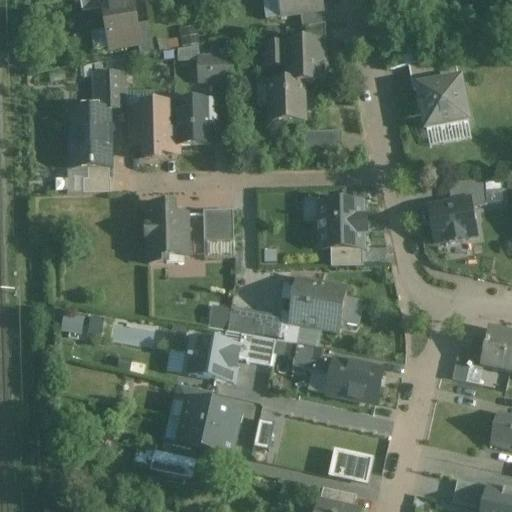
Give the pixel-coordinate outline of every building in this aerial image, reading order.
[(320,0),(278,0),(281,20),(300,18),(323,14),(320,0)] [(132,2),(103,7),(110,51),(138,46),(139,46),(136,27),(132,2)] [(323,14),(300,18),(302,31),(308,30),(324,27),(323,14)] [(149,25),(136,27),(139,46),(138,46),(140,59),(154,56),(149,25)] [(309,46),(281,46),(281,51),(263,51),(263,63),(264,63),(264,69),(282,68),(282,85),(303,85),(303,86),(322,86),(321,67),(326,67),(326,45),(325,45),(324,27),(308,30),(309,46)] [(225,60),(197,60),(198,85),(225,84),(225,60)] [(444,60),(408,67),(413,92),(419,91),(459,83),(456,70),(446,72),(444,60)] [(126,77),(95,78),(95,112),(108,112),(108,113),(127,113),(126,77)] [(459,83),(419,91),(426,131),(467,124),(460,83),(459,83)] [(282,85),(269,86),(270,126),(305,125),(303,86),(303,85),(282,85)] [(176,105),(177,105),(176,101),(142,102),(142,112),(144,150),(144,164),(160,163),(160,158),(179,157),(178,149),(177,149),(176,105)] [(177,105),(176,105),(177,149),(178,149),(211,148),(211,119),(215,119),(214,104),(177,105)] [(108,113),(108,112),(95,112),(72,113),(73,172),(88,172),(88,183),(109,183),(108,172),(109,172),(108,113)] [(142,112),(127,113),(128,150),(144,150),(142,112)] [(303,154),(334,155),(335,134),(304,133),(303,154)] [(88,183),(83,183),(83,197),(110,196),(110,183),(109,183),(88,183)] [(470,202),(471,209),(486,207),(485,184),(449,186),(451,206),(470,202)] [(451,206),(429,210),(437,248),(477,240),(471,209),(470,202),(451,206)] [(362,206),(320,207),(320,223),(316,223),(317,237),(321,237),(321,253),(331,253),(363,252),(363,237),(367,236),(366,222),(362,222),(362,206)] [(174,209),(146,209),(147,266),(167,266),(167,259),(188,259),(187,218),(174,218),(174,209)] [(233,213),(203,214),(204,245),(233,244),(233,213)] [(363,252),(331,253),(331,270),(363,270),(363,252)] [(347,292),(297,283),(289,326),(339,334),(347,292)] [(283,320),(231,311),(227,335),(276,344),(279,344),(283,320)] [(62,317),(62,334),(83,334),(83,317),(62,317)] [(511,363),(511,336),(489,332),(480,370),(509,376),(511,363)] [(235,386),(240,350),(191,341),(186,378),(235,386)] [(296,348),(279,345),(279,344),(276,344),(273,357),(294,361),(296,348)] [(324,353),(296,348),(294,361),(292,371),(331,378),(333,368),(322,366),(324,353)] [(353,368),(334,365),(333,368),(331,378),(327,398),(346,401),(353,368)] [(383,374),(353,368),(346,401),(376,407),(383,374)] [(213,396),(178,386),(175,401),(185,403),(186,402),(210,407),(213,396)] [(481,409),(501,414),(506,394),(485,390),(481,409)] [(210,407),(186,402),(185,403),(181,424),(235,436),(240,414),(210,407)] [(511,419),(498,416),(491,447),(511,451),(511,419)] [(258,421),(253,448),(268,451),(273,424),(258,421)] [(235,436),(181,424),(176,445),(176,447),(200,452),(230,459),(235,436)] [(200,452),(176,447),(176,445),(166,443),(163,456),(198,463),(200,452)] [(373,462),(335,454),(329,480),(368,488),(373,462)] [(452,507),(472,511),(483,511),(489,491),(458,483),(452,507)] [(353,511),(356,499),(323,491),(320,505),(348,511),(353,511)] [(504,494),(489,491),(483,511),(511,511),(511,494),(504,493),(504,494)]
